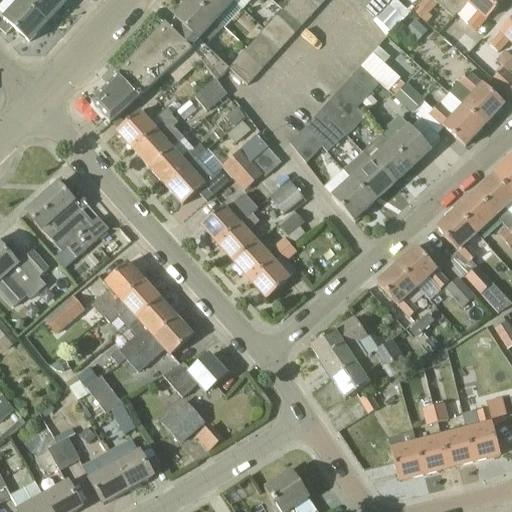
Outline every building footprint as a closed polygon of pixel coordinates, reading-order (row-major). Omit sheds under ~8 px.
[(65,5),(59,0),(21,0),(21,1),(45,23),(56,11),(58,12),(65,5)] [(193,0),(191,0),(192,0),(174,19),(180,24),(198,41),(205,48),(223,28),(216,22),(217,21),(216,20),(193,0)] [(232,2),(230,0),(193,0),(216,20),(232,2)] [(292,0),(291,1),(311,18),(319,10),(308,0),(292,0)] [(308,0),(319,10),(326,1),(325,0),(308,0)] [(375,0),(365,11),(375,19),(392,0),(375,0)] [(437,5),(431,0),(423,0),(413,12),(427,24),(432,18),(429,15),(437,5)] [(472,0),(440,0),(458,16),(472,0)] [(505,0),(472,0),(458,16),(476,32),(505,0)] [(21,1),(4,20),(29,43),(37,35),(35,34),(45,23),(21,1)] [(284,10),(303,26),(311,18),(291,1),(284,10)] [(389,6),(377,20),(391,33),(403,19),(389,6)] [(276,18),(295,35),(303,26),(284,10),(276,18)] [(268,27),(287,44),(295,35),(276,18),(268,27)] [(428,33),(416,21),(405,32),(417,44),(428,33)] [(511,44),(511,23),(491,46),(499,54),(510,42),(511,44)] [(205,48),(198,41),(180,24),(172,32),(165,25),(123,70),(146,93),(167,74),(192,51),(201,62),(217,83),(229,70),(205,48)] [(253,44),(271,61),(287,44),(268,27),(253,44)] [(244,53),(263,70),(271,61),(253,44),(244,53)] [(176,84),(201,62),(192,51),(167,74),(176,84)] [(511,60),(511,58),(505,52),(496,62),(504,70),(511,60)] [(229,70),(247,87),(263,70),(244,53),(229,70)] [(362,67),(380,84),(391,73),(372,56),(362,67)] [(352,78),(371,94),(380,84),(362,67),(352,78)] [(91,105),(110,126),(146,93),(123,70),(91,105)] [(511,96),(511,78),(510,76),(503,70),(491,83),(509,100),(511,96)] [(459,84),(472,96),(463,107),(484,127),(504,106),(468,74),(459,84)] [(344,86),(363,103),(371,94),(352,78),(344,86)] [(193,100),(205,114),(227,96),(215,81),(193,100)] [(407,85),(405,87),(399,81),(389,92),(412,116),(425,102),(407,85)] [(356,112),(357,110),(357,109),(363,103),(344,86),(337,95),(356,112)] [(337,95),(329,103),(348,121),(356,112),(337,95)] [(371,97),(363,104),(369,111),(377,104),(371,97)] [(322,111),(341,128),(347,121),(348,121),(329,103),(322,111)] [(465,148),(484,127),(463,107),(453,118),(439,105),(430,115),(465,148)] [(233,128),(245,119),(238,109),(226,118),(233,128)] [(167,110),(158,118),(164,125),(172,118),(173,116),(167,110)] [(322,111),(314,120),(333,137),(339,130),(341,128),(322,111)] [(155,132),(138,114),(117,133),(133,151),(155,132)] [(174,128),(178,125),(172,118),(164,125),(155,132),(133,151),(150,170),(172,151),(184,140),(174,128)] [(327,153),(338,143),(333,137),(314,120),(305,129),(325,146),(322,148),(327,153)] [(345,137),(355,128),(347,121),(341,128),(339,130),(345,137)] [(409,127),(390,145),(389,145),(411,170),(431,152),(409,127)] [(290,146),(306,165),(322,148),(325,146),(305,129),(290,146)] [(240,151),(252,164),(263,154),(268,149),(257,137),(240,151)] [(362,155),(370,164),(392,187),(411,170),(389,145),(390,145),(382,137),(362,155)] [(206,153),(200,146),(191,154),(189,152),(181,160),(172,151),(150,170),(166,188),(197,160),(206,153)] [(240,151),(221,168),(232,181),(252,164),(240,151)] [(392,187),(370,164),(362,155),(343,171),(351,180),(373,205),(392,187)] [(183,206),(199,192),(213,178),(197,160),(166,188),(183,206)] [(511,160),(494,177),(511,196),(511,160)] [(243,194),(263,176),(252,164),(232,181),(243,194)] [(511,219),(504,211),(511,203),(511,196),(494,177),(475,194),(496,218),(507,229),(511,235),(511,219)] [(373,205),(351,180),(331,199),(353,223),(373,205)] [(82,212),(87,207),(64,181),(26,214),(41,231),(61,253),(67,248),(77,260),(109,231),(98,219),(92,223),(82,212)] [(304,200),(293,187),(289,182),(270,198),(274,203),(284,216),(304,200)] [(396,216),(411,201),(395,185),(380,199),(396,216)] [(475,194),(456,212),(477,235),(496,218),(475,194)] [(252,216),(257,211),(244,196),(226,211),(223,208),(201,227),(218,246),(252,216)] [(477,235),(456,212),(436,229),(456,251),(468,264),(476,257),(466,246),(477,235)] [(294,213),(278,225),(287,237),(303,225),(294,213)] [(252,216),(218,246),(234,264),(256,245),(247,234),(259,223),(252,216)] [(499,236),(511,250),(511,248),(511,235),(507,229),(499,236)] [(262,238),(256,233),(251,237),(257,243),(262,238)] [(284,239),(274,249),(280,256),(290,246),(284,239)] [(18,266),(0,245),(0,295),(12,309),(26,297),(7,275),(18,266)] [(256,245),(234,264),(251,283),(273,263),(256,245)] [(290,246),(280,256),(287,262),(297,253),(290,246)] [(416,248),(396,266),(417,289),(428,279),(439,291),(448,284),(416,248)] [(49,269),(33,252),(22,262),(37,279),(49,269)] [(289,281),(273,263),(251,283),(267,301),(289,281)] [(102,319),(143,283),(127,264),(105,284),(115,294),(95,311),(102,319)] [(396,266),(377,284),(409,319),(417,312),(411,306),(422,295),(417,289),(396,266)] [(497,291),(475,267),(464,277),(486,302),(497,291)] [(458,278),(444,290),(462,311),(476,298),(458,278)] [(159,301),(143,283),(102,319),(103,320),(105,318),(110,325),(119,317),(128,329),(129,328),(159,301)] [(83,314),(71,300),(45,321),(57,336),(83,314)] [(127,362),(175,319),(159,301),(129,328),(137,338),(119,353),(127,362)] [(436,310),(431,315),(439,324),(444,319),(436,310)] [(434,323),(429,317),(411,334),(416,340),(434,323)] [(511,332),(503,318),(491,326),(507,351),(511,348),(511,332)] [(175,319),(127,362),(137,374),(165,351),(171,357),(192,338),(175,319)] [(357,344),(367,338),(355,319),(310,348),(332,381),(356,365),(366,358),(357,344)] [(0,343),(0,344),(11,334),(0,320),(0,343)] [(17,342),(11,334),(0,344),(7,351),(17,342)] [(438,349),(429,340),(421,348),(430,357),(438,349)] [(373,355),(367,359),(366,358),(356,365),(357,365),(364,376),(379,365),(390,383),(410,370),(392,342),(373,355)] [(209,356),(190,373),(184,366),(163,378),(183,400),(198,386),(206,394),(227,376),(209,356)] [(65,361),(60,363),(63,370),(68,367),(65,361)] [(364,376),(357,365),(356,365),(332,381),(346,401),(370,385),(364,376)] [(77,379),(86,390),(93,384),(84,373),(77,379)] [(86,390),(77,379),(76,378),(67,383),(77,402),(90,395),(86,390)] [(90,395),(94,401),(107,392),(98,380),(86,390),(90,395)] [(370,395),(359,401),(369,416),(379,410),(370,395)] [(492,429),(507,420),(502,400),(486,403),(487,410),(477,413),(482,429),(467,433),(474,463),(500,456),(492,429)] [(186,403),(161,424),(179,445),(204,423),(186,403)] [(433,409),(437,424),(449,421),(445,406),(433,409)] [(123,408),(113,414),(125,436),(136,430),(123,408)] [(433,409),(422,411),(426,427),(437,424),(433,409)] [(208,452),(222,440),(209,425),(195,436),(208,452)] [(97,438),(87,429),(80,438),(90,446),(97,438)] [(441,440),(449,470),(474,463),(467,433),(441,440)] [(68,440),(57,446),(69,467),(80,461),(68,440)] [(416,446),(424,476),(449,470),(441,440),(416,446)] [(69,467),(57,446),(48,452),(60,473),(69,467)] [(416,446),(391,452),(399,483),(424,476),(416,446)] [(139,453),(113,467),(128,492),(153,478),(139,453)] [(113,467),(89,480),(103,506),(128,492),(113,467)] [(291,472),(264,490),(275,507),(278,511),(291,511),(294,510),(294,511),(315,511),(308,500),(308,499),(291,472)] [(0,476),(0,501),(2,504),(11,499),(12,499),(11,497),(0,476)] [(50,511),(42,498),(34,483),(11,497),(12,499),(11,499),(18,511),(17,511),(50,511)] [(68,483),(42,498),(50,511),(76,511),(82,509),(68,483)]
